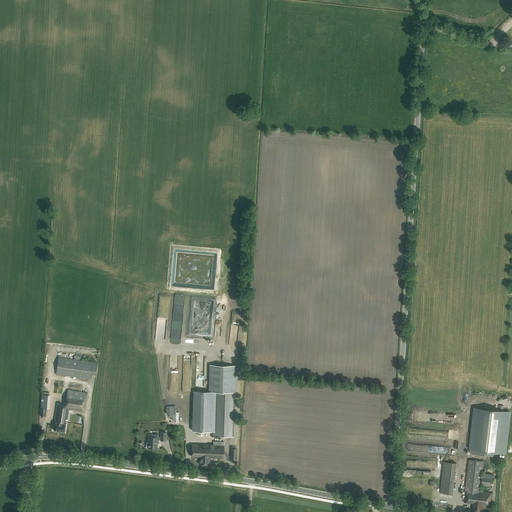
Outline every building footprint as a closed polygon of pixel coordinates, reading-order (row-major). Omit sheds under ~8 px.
[(95,374),(97,363),(58,358),(56,374),(91,379),(92,374),(95,374)] [(194,391),(193,431),(213,432),(213,436),(233,437),(235,365),(210,365),(209,391),(194,391)] [(85,411),(87,393),(67,390),(65,405),(57,403),(54,420),(55,421),(53,430),(64,432),(65,424),(66,424),(69,409),(85,411)] [(49,409),(50,395),(42,394),(40,416),(46,416),(46,409),(49,409)] [(175,419),(178,419),(178,409),(175,409),(175,406),(166,406),(166,413),(169,413),(169,416),(172,416),(172,418),(175,418),(175,419)] [(510,413),(475,408),(470,449),(505,454),(510,413)] [(165,440),(166,432),(161,432),(160,437),(157,437),(158,434),(148,434),(148,442),(147,442),(146,447),(157,448),(157,439),(160,439),(160,440),(165,440)] [(223,458),(224,442),(213,441),(213,445),(191,444),(191,456),(199,456),(199,464),(209,465),(209,457),(223,458)] [(491,487),(492,474),(482,473),(484,461),(469,459),(463,502),(473,504),(472,511),(481,511),(482,505),(490,506),(492,494),(480,492),(481,486),(491,487)] [(453,494),(456,463),(444,462),(440,493),(453,494)]
